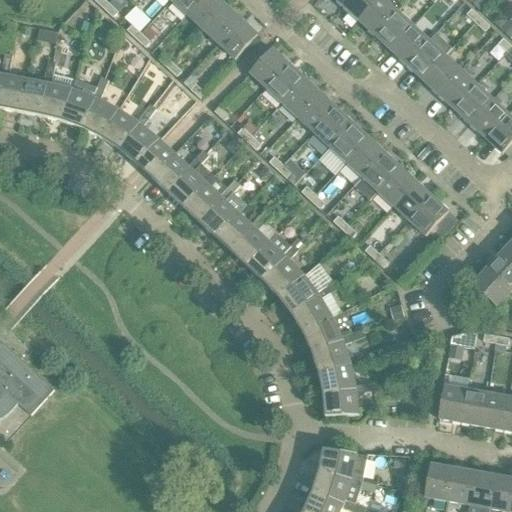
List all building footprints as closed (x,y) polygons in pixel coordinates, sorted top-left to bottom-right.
[(109,6),(103,0),(97,0),(95,3),(104,11),(109,6)] [(187,18),(203,0),(174,0),(171,3),(187,18)] [(203,32),(226,8),(217,0),(203,0),(187,18),(203,32)] [(333,0),(343,8),(350,0),(333,0)] [(359,23),(380,0),(350,0),(343,8),(359,23)] [(375,38),(397,13),(382,0),(380,0),(359,23),(375,38)] [(118,14),(109,6),(104,11),(113,20),(118,14)] [(219,47),(242,22),(226,8),(203,32),(219,47)] [(481,20),(472,11),(466,17),(475,26),(481,20)] [(391,53),(413,28),(397,13),(375,38),(391,53)] [(490,28),(481,20),(475,26),(485,34),(490,28)] [(235,62),(258,38),(242,22),(219,47),(235,62)] [(141,36),(132,27),(127,33),(136,41),(141,36)] [(407,68),(430,43),(413,28),(391,53),(407,68)] [(151,44),(141,36),(136,41),(145,50),(151,44)] [(511,49),(511,48),(503,41),(498,46),(507,55),(511,49)] [(423,82),(445,58),(430,43),(407,68),(423,82)] [(266,91),(289,66),(273,51),(250,76),(266,91)] [(11,68),(13,57),(5,56),(3,67),(11,68)] [(173,65),(164,56),(158,62),(167,71),(173,65)] [(439,97),(461,72),(445,58),(423,82),(439,97)] [(54,76),(56,65),(48,64),(46,75),(54,76)] [(182,73),(173,65),(167,71),(177,79),(182,73)] [(282,106),(305,81),(289,66),(266,91),(282,106)] [(0,111),(20,115),(26,82),(9,79),(11,68),(3,67),(1,77),(5,78),(0,103),(0,111)] [(454,112),(477,87),(461,72),(439,97),(454,112)] [(59,123),(63,124),(76,82),(54,76),(46,75),(43,85),(47,86),(41,119),(59,123)] [(104,93),(109,83),(101,80),(97,90),(104,93)] [(298,120),(321,96),(305,81),(282,106),(298,120)] [(47,86),(43,85),(26,82),(20,115),(41,119),(47,86)] [(75,129),(83,132),(96,101),(93,100),(97,90),(76,82),(63,124),(75,129)] [(205,95),(196,86),(190,92),(200,101),(205,95)] [(470,126),(493,102),(477,87),(454,112),(470,126)] [(102,142),(119,112),(100,103),(104,93),(97,90),(93,100),(96,101),(83,132),(91,136),(102,142)] [(314,135),(337,111),(321,96),(298,120),(314,135)] [(486,141),(509,116),(493,102),(470,126),(486,141)] [(150,120),(156,111),(150,106),(143,115),(150,120)] [(229,117),(220,108),(214,114),(223,123),(229,117)] [(330,150),(353,125),(337,111),(314,135),(330,150)] [(120,153),(140,127),(137,124),(119,112),(102,142),(106,144),(120,153)] [(145,174),(168,150),(161,143),(143,129),(150,120),(143,115),(137,124),(140,127),(120,153),(138,168),(145,174)] [(503,156),(511,146),(511,119),(509,116),(486,141),(503,156)] [(346,165),(369,140),(353,125),(330,150),(346,165)] [(252,138),(243,130),(237,136),(246,144),(252,138)] [(261,147),(252,138),(246,144),(256,153),(261,147)] [(362,180),(385,155),(369,140),(346,165),(362,180)] [(191,172),(188,169),(169,151),(168,150),(145,174),(146,176),(168,196),(191,172)] [(201,166),(209,158),(203,153),(195,161),(201,166)] [(378,194),(400,170),(385,155),(362,180),(378,194)] [(284,167),(274,159),(269,165),(278,173),(284,167)] [(184,211),(214,178),(201,166),(195,161),(188,169),(191,172),(168,196),(184,211)] [(293,176),(284,167),(278,173),(287,182),(293,176)] [(394,210),(417,185),(400,170),(378,194),(394,210)] [(200,225),(223,201),(220,198),(227,190),(214,178),(184,211),(200,225)] [(234,195),(241,188),(235,182),(227,190),(233,196),(234,195)] [(409,224),(432,199),(417,185),(394,210),(409,224)] [(316,197),(307,189),(301,195),(310,203),(316,197)] [(216,240),(239,216),(247,207),(234,195),(233,196),(227,190),(220,198),(223,201),(200,225),(216,240)] [(325,206),(316,197),(310,203),(320,212),(325,206)] [(426,239),(449,214),(432,199),(409,224),(426,239)] [(265,225),(272,217),(266,211),(259,220),(265,225)] [(232,255),(255,230),(252,228),(239,216),(216,240),(232,255)] [(348,227),(338,218),(333,224),(342,233),(348,227)] [(271,245),(270,245),(258,233),(265,225),(259,220),(252,228),(255,230),(232,255),(248,270),(271,245)] [(357,235),(348,227),(342,233),(351,241),(357,235)] [(263,284),(286,260),(283,257),(291,249),(278,237),(270,245),(271,245),(248,270),(263,284)] [(304,246),(298,241),(291,249),(296,255),(304,246)] [(511,244),(502,255),(511,263),(511,244)] [(379,256),(370,247),(365,253),(374,262),(379,256)] [(279,301),(304,279),(289,263),(296,255),(291,249),(283,257),(286,260),(263,284),(279,301)] [(511,263),(502,255),(488,271),(511,293),(511,263)] [(389,265),(379,256),(374,262),(383,270),(389,265)] [(511,293),(488,271),(472,287),(497,310),(511,293)] [(292,318),(320,299),(317,295),(304,279),(279,301),(292,318)] [(331,296),(340,290),(336,283),(326,289),(331,296)] [(333,320),(322,302),(331,296),(326,289),(317,295),(320,299),(292,318),(303,336),(333,320)] [(343,343),(342,340),(333,320),(303,336),(311,352),(312,355),(343,343)] [(365,339),(362,332),(352,336),(355,343),(365,339)] [(351,367),(345,347),(355,343),(352,336),(342,340),(343,343),(312,355),(317,368),(319,376),(351,367)] [(495,346),(497,338),(484,336),(483,344),(495,346)] [(467,345),(465,337),(452,340),(454,348),(467,345)] [(508,348),(509,341),(497,338),(495,346),(508,348)] [(54,392),(40,379),(2,343),(0,345),(0,421),(5,419),(9,416),(18,406),(31,418),(54,392)] [(356,388),(351,367),(319,376),(321,385),(323,397),(356,392),(356,388)] [(379,393),(377,385),(366,387),(368,395),(379,393)] [(359,418),(357,396),(368,395),(366,387),(356,388),(356,392),(323,397),(324,402),(325,419),(359,418)] [(461,426),(467,393),(445,389),(439,422),(461,426)] [(483,429),(488,396),(467,393),(461,426),(483,429)] [(504,433),(509,400),(488,396),(483,429),(504,433)] [(363,481),(368,458),(324,452),(319,474),(352,482),(353,478),(363,481)] [(447,504),(453,471),(431,467),(425,500),(447,504)] [(469,508),(474,475),(453,471),(447,504),(469,508)] [(355,506),(362,485),(363,481),(353,478),(352,482),(319,474),(314,491),(313,494),(344,506),(345,502),(355,506)] [(490,511),(496,478),(474,475),(469,508),(490,511)] [(492,511),(511,511),(511,510),(511,481),(496,478),(490,511),(492,511)] [(347,511),(353,511),(355,506),(345,502),(344,506),(313,494),(307,508),(304,511),(341,511),(342,510),(347,511)]
